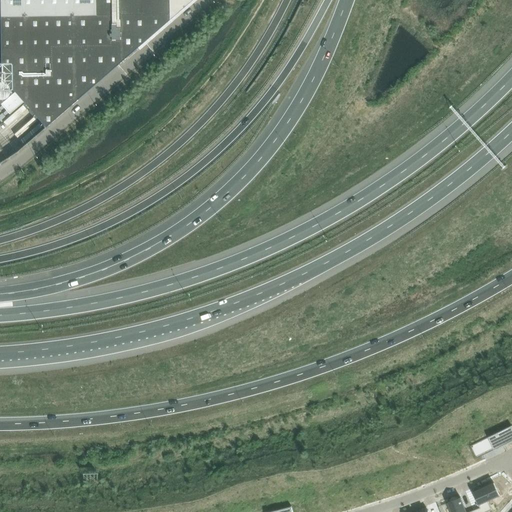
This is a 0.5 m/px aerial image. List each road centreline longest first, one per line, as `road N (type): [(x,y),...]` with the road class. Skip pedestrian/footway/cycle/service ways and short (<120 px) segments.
road 1 (motorway): [(511,78),(426,153),(294,236),(134,295),(0,316)]
road 2 (motorway): [(0,352),(144,331),(294,279),(385,228),(511,132)]
road 3 (trunk): [(0,423),(232,397),(395,339),(511,276)]
road 4 (motorway): [(345,0),(303,95),(263,155),(213,207),(130,259),(0,295)]
road 5 (trunk): [(329,0),(285,76),(186,177),(112,223),(0,259)]
road 6 (motorway): [(285,0),(215,108),(173,149),(103,198),(0,240)]
road 7 (residential): [(383,508),(497,463)]
